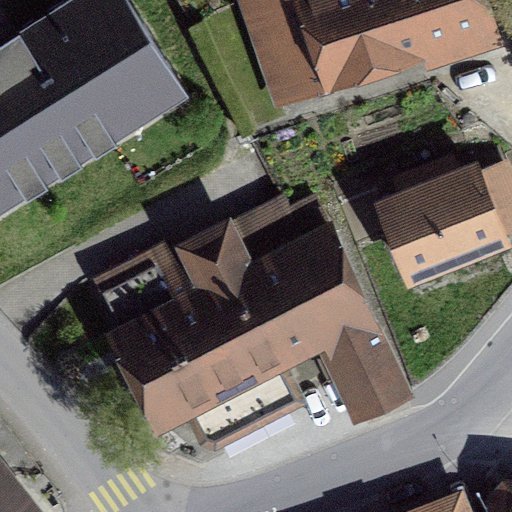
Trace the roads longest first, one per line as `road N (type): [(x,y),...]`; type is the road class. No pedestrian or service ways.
road 1 (residential): [(511,361),(458,425),(248,511)]
road 2 (residential): [(0,360),(25,380),(129,511)]
